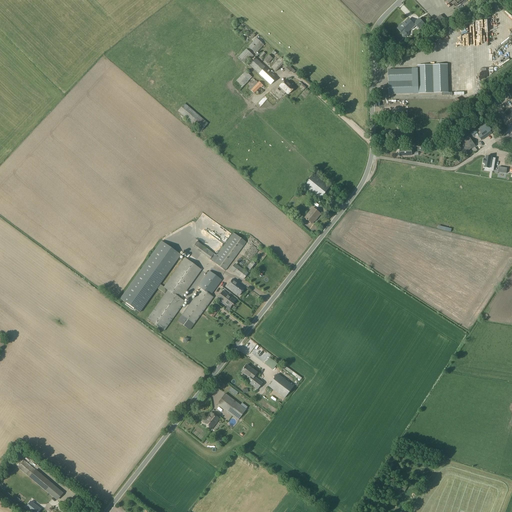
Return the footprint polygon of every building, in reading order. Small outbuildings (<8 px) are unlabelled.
[(434,21),(437,26),(444,20),(441,15),(438,17),(434,21)] [(402,33),(403,34),(403,37),(406,37),(408,35),(408,32),(407,31),(408,30),(409,31),(415,26),(409,19),(402,25),(398,29),(402,33)] [(419,29),(425,24),(419,19),(414,23),(419,29)] [(256,54),(264,45),(256,38),(248,47),(256,54)] [(253,61),(251,59),(253,56),(246,49),(237,58),(245,65),(250,60),(251,62),(249,65),(270,85),(277,78),(255,58),(253,61)] [(267,64),(273,59),(268,55),(263,60),(267,64)] [(275,72),(281,66),(288,73),(290,71),(291,73),(292,72),(293,74),(294,74),(295,72),(285,62),(280,58),(271,68),(275,72)] [(413,68),(388,70),(389,95),(414,94),(418,94),(449,93),(448,64),(418,65),(418,84),(414,84),(413,68)] [(242,87),(252,77),(246,71),(236,81),(242,87)] [(480,78),(471,79),(471,82),(468,82),(468,93),(481,92),(480,78)] [(282,89),(280,91),(284,95),(286,93),(288,95),(294,88),(286,80),(279,87),(282,89)] [(254,94),(262,85),(259,82),(258,83),(256,81),(248,88),(254,94)] [(258,110),(265,102),(263,100),(255,108),(258,110)] [(201,131),(208,123),(184,103),(178,111),(201,131)] [(440,119),(439,124),(442,125),(442,128),(447,128),(448,120),(449,121),(449,117),(446,116),(445,120),(444,120),(443,120),(440,119)] [(481,133),(478,136),(479,137),(482,140),(492,133),(489,128),(486,124),(480,129),(479,130),(478,130),(481,133)] [(396,132),(387,132),(388,138),(396,138),(399,138),(399,136),(405,136),(408,136),(408,130),(405,130),(405,127),(398,127),(399,131),(396,132)] [(468,136),(460,142),(462,145),(459,147),(462,151),(465,149),(466,151),(472,148),(475,146),(468,136)] [(444,151),(445,143),(437,142),(436,149),(444,151)] [(485,159),(484,161),(485,161),(484,167),(485,167),(485,168),(492,170),(494,158),(486,157),(486,159),(485,159)] [(303,186),(319,199),(329,187),(313,174),(303,186)] [(316,220),(320,214),(312,208),(304,218),(312,224),(315,219),(316,220)] [(233,233),(216,255),(197,241),(193,247),(210,259),(214,263),(225,271),(246,243),(233,233)] [(157,288),(165,294),(167,290),(163,287),(160,284),(180,255),(161,241),(120,299),(126,303),(125,305),(133,310),(134,308),(140,312),(157,288)] [(249,254),(254,257),(259,249),(254,246),(249,254)] [(163,287),(167,290),(165,294),(147,319),(164,331),(185,302),(181,299),(201,270),(184,258),(163,287)] [(251,261),(247,267),(251,271),(256,265),(251,261)] [(235,263),(230,270),(243,279),(248,273),(235,263)] [(189,331),(194,324),(213,298),(211,295),(224,277),(212,268),(198,287),(201,289),(181,315),(177,321),(177,322),(189,331)] [(239,296),(245,288),(233,279),(227,287),(233,292),(233,293),(236,296),(237,295),(239,296)] [(232,296),(230,295),(229,296),(223,291),(217,298),(227,306),(226,307),(229,309),(235,301),(231,298),(232,296)] [(265,368),(272,373),(276,368),(269,363),(265,368)] [(253,377),(257,373),(246,365),(241,372),(250,379),(250,378),(251,379),(253,377)] [(284,399),(294,386),(278,374),(268,386),(284,399)] [(262,383),(253,377),(251,379),(250,378),(250,379),(248,381),(257,389),(262,383)] [(217,405),(237,420),(246,409),(225,394),(217,405)] [(211,412),(203,423),(211,429),(219,419),(211,412)] [(24,460),(17,468),(56,500),(63,493),(24,460)] [(31,502),(26,508),(30,511),(38,511),(40,509),(31,502)]
